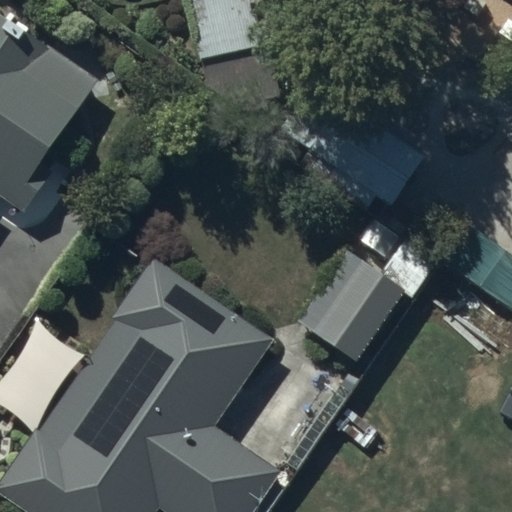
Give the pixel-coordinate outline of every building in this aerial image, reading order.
[(279,0),(193,0),(205,67),(288,52),(279,0)] [(0,196),(5,188),(26,202),(104,78),(39,37),(27,56),(1,39),(11,24),(0,16),(0,196)] [(358,100),(316,150),(326,158),(314,172),(376,224),(430,159),(358,100)] [(412,289),(359,250),(307,320),(360,359),(412,289)] [(279,344),(159,260),(1,488),(35,511),(162,511),(165,508),(170,511),(267,511),(293,476),(222,427),(279,344)]
